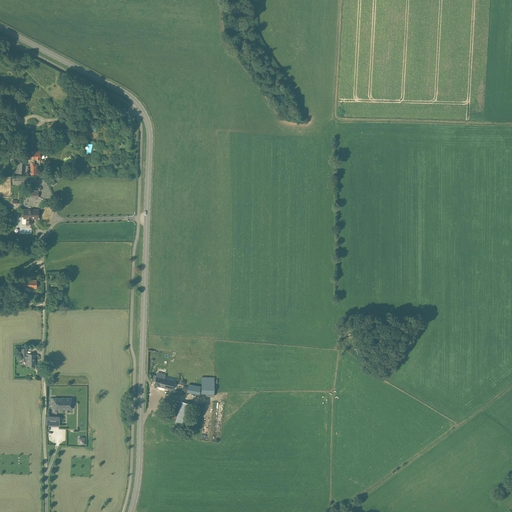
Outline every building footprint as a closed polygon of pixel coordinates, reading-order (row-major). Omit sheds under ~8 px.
[(31,150),(31,151),(28,151),(28,159),(31,160),(31,163),(30,163),(31,174),(36,174),(36,170),(38,170),(37,169),(38,169),(38,165),(34,165),(34,160),(39,160),(40,151),(33,151),(33,150),(31,150)] [(19,162),(19,163),(15,163),(14,170),(11,170),(11,173),(25,174),(25,172),(27,172),(28,166),(25,165),(26,163),(19,162)] [(38,210),(24,209),(23,218),(26,218),(26,224),(32,224),(32,218),(38,219),(38,210)] [(24,288),(36,288),(36,280),(25,280),(22,280),(21,287),(25,288),(24,288)] [(22,349),(22,360),(26,361),(28,361),(28,366),(34,366),(34,359),(35,359),(35,355),(35,354),(27,354),(27,349),(22,349)] [(153,375),(152,381),(155,382),(154,385),(159,386),(158,389),(164,391),(165,388),(172,390),(174,380),(156,376),(153,375)] [(202,377),(201,393),(205,394),(205,396),(213,397),(214,394),(214,392),(214,377),(202,376),(202,377)] [(199,394),(201,386),(188,384),(187,392),(199,394)] [(62,398),(53,398),(53,399),(50,399),(50,408),(53,408),(53,409),(57,409),(57,410),(71,410),(72,398),(62,398)] [(165,413),(171,415),(173,407),(179,408),(174,427),(185,430),(192,404),(169,399),(165,413)] [(59,426),(59,417),(47,416),(46,425),(59,426)]
